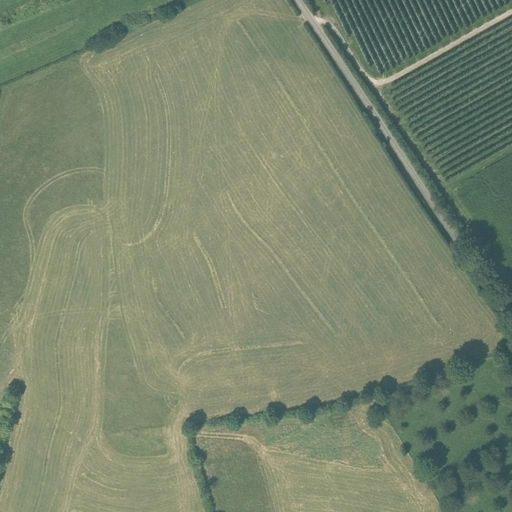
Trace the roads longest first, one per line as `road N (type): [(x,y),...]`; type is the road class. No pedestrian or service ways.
road 1 (unclassified): [(511,326),(297,0)]
road 2 (track): [(312,22),(330,24),(364,76),(379,84),(511,11)]
